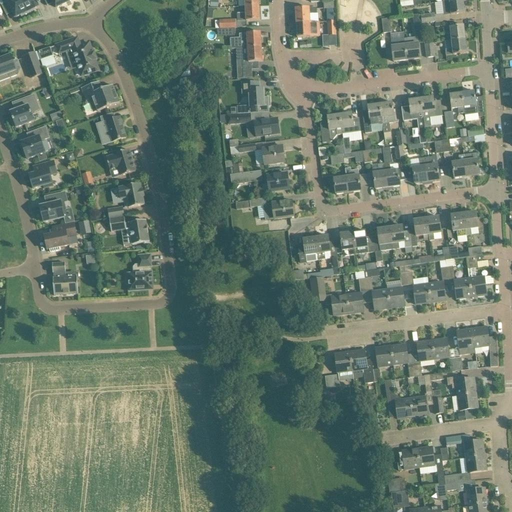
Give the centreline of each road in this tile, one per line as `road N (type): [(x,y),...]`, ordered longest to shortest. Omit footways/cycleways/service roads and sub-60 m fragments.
road 1 (residential): [(90,21),(114,50),(151,155),(172,296),(158,305),(53,309),(40,301),(34,268)]
road 2 (residential): [(494,191),(322,207),(306,93)]
road 3 (residential): [(306,93),(488,69)]
road 4 (residential): [(331,333),(507,310)]
road 5 (residential): [(34,268),(0,137)]
road 6 (residential): [(494,191),(488,69)]
